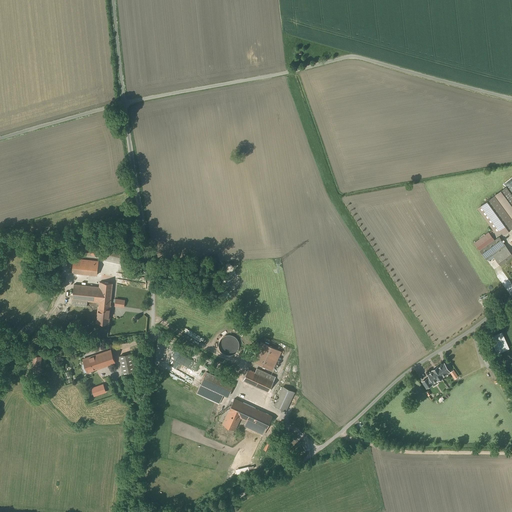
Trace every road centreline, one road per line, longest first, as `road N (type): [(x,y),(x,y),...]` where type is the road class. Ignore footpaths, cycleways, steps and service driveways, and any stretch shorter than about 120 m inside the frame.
road 1 (unclassified): [(130,511),(153,290),(124,103)]
road 2 (unclassified): [(124,103),(354,56),(511,98)]
road 3 (unclassified): [(218,511),(302,462),(401,377),(511,299)]
road 4 (track): [(338,434),(387,449),(511,454)]
road 5 (unclassified): [(0,140),(124,103)]
